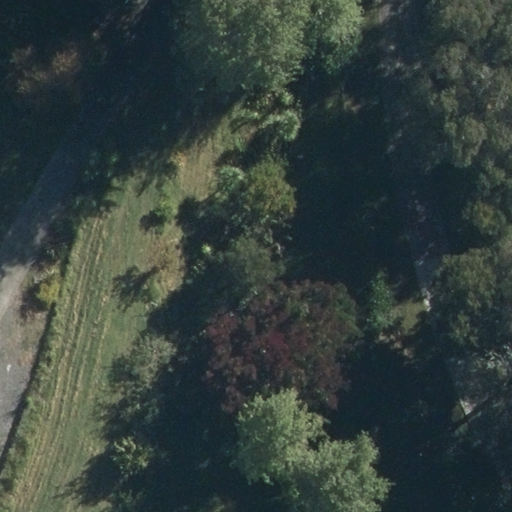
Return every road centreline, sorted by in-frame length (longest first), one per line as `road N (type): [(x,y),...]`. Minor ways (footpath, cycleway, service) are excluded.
road 1 (unknown): [(407,0),(430,246),(511,453)]
road 2 (unknown): [(0,140),(126,0)]
